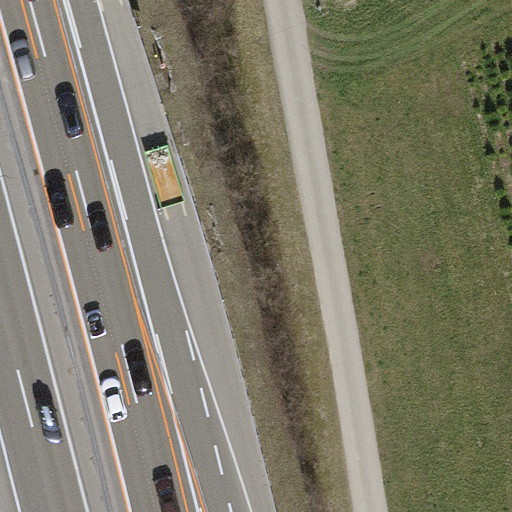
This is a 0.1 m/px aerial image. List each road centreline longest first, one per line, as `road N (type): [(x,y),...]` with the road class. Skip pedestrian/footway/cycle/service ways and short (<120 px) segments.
road 1 (motorway): [(166,511),(36,0)]
road 2 (track): [(370,511),(278,0)]
road 3 (motorway): [(0,303),(52,511)]
